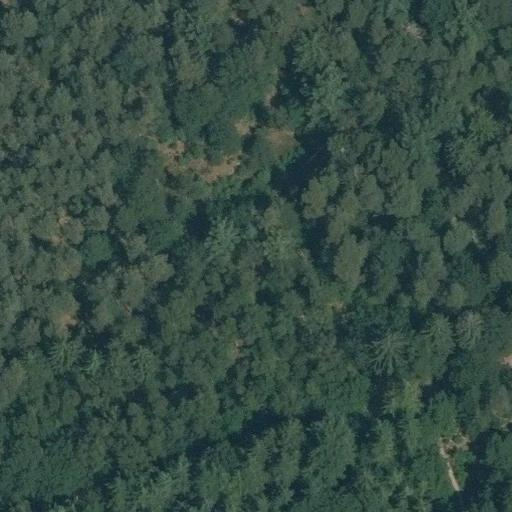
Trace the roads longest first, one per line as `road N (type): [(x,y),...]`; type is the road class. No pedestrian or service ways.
road 1 (track): [(418,396),(47,511)]
road 2 (unknown): [(234,511),(378,486),(511,428)]
